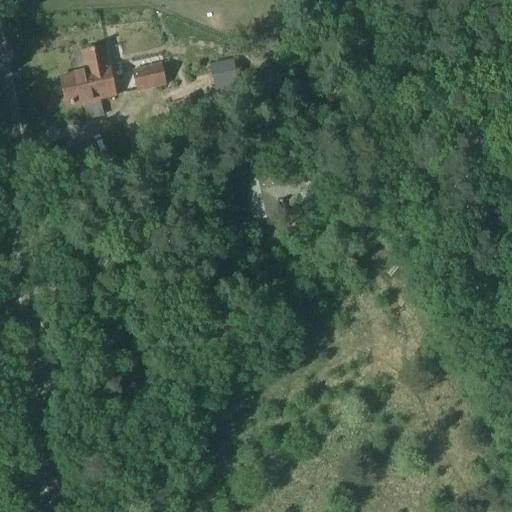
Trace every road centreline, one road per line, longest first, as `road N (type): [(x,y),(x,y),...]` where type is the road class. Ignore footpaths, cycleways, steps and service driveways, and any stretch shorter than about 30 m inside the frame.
road 1 (secondary): [(52,511),(0,94)]
road 2 (track): [(223,334),(53,511)]
